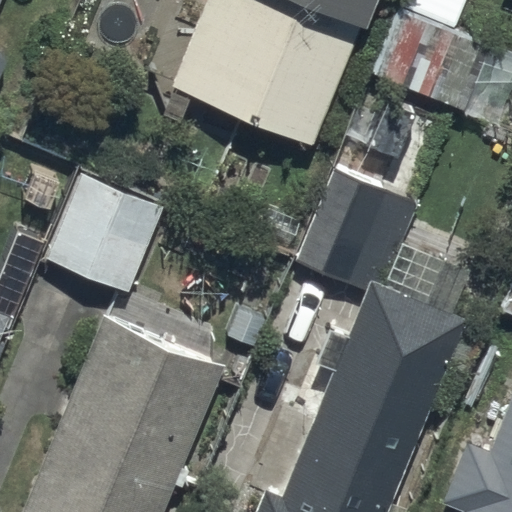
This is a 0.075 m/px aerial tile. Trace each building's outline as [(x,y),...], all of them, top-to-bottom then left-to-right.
[(197,0),(168,73),(309,129),(360,0),(197,0)] [(394,0),(370,60),(459,97),(485,35),(399,0),(394,0)] [(416,0),(450,14),(455,0),(416,0)] [(329,158),(292,248),(346,271),(350,261),(379,273),(413,192),(329,158)] [(75,165),(42,245),(124,278),(157,199),(75,165)] [(377,511),(461,307),(365,268),(278,482),(260,475),(245,511),(377,511)] [(11,511),(153,511),(220,350),(99,301),(11,511)] [(511,511),(511,367),(484,437),(463,429),(439,490),(460,498),(454,511),(511,511)]
